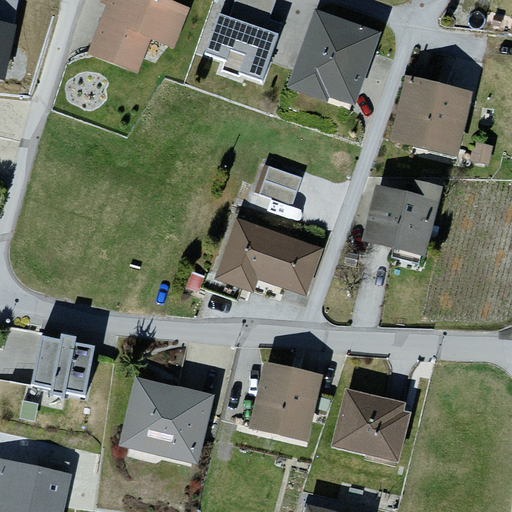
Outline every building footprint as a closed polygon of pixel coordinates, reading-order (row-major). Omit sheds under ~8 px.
[(0,0),(0,75),(14,0),(0,0)] [(195,9),(170,0),(111,0),(94,49),(145,68),(156,37),(181,46),(195,9)] [(276,0),(232,0),(213,58),(270,78),(285,35),(267,28),(276,0)] [(389,31),(325,10),(300,84),(363,106),(389,31)] [(477,91),(412,74),(396,138),(461,155),(477,91)] [(306,173),(268,160),(257,191),(295,204),(306,173)] [(444,199),(383,185),(370,240),(431,255),(444,199)] [(511,207),(478,202),(469,253),(511,259),(511,207)] [(313,294),(328,245),(236,218),(218,276),(256,287),(259,278),(313,294)] [(60,339),(39,335),(30,385),(87,400),(97,347),(75,342),(76,337),(61,334),(60,339)] [(325,377),(266,362),(250,427),(309,441),(325,377)] [(223,397),(141,377),(123,447),(205,468),(223,397)] [(423,407),(352,390),(339,444),(410,461),(423,407)] [(66,511),(76,468),(0,450),(0,498),(5,499),(1,511),(66,511)]
